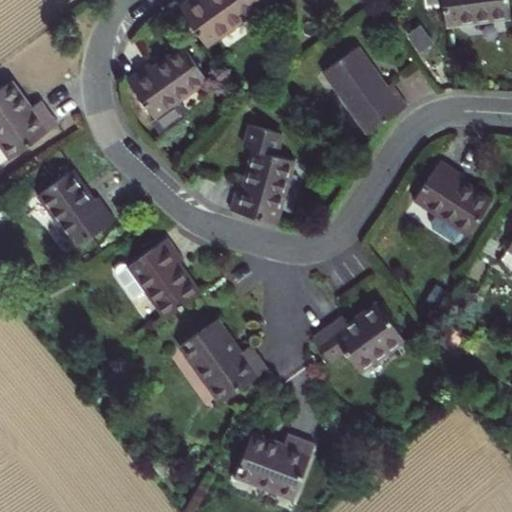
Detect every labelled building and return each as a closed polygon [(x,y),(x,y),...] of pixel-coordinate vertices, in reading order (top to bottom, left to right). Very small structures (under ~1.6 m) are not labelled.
[(186,0),(176,8),(204,46),(267,0),(186,0)] [(440,0),(443,25),(507,17),(504,0),(440,0)] [(147,64),(124,81),(153,120),(150,122),(158,132),(175,120),(174,117),(184,111),(176,100),(204,81),(181,48),(151,69),(147,64)] [(383,87),(355,48),(322,72),(366,134),(404,106),(389,84),(383,87)] [(37,103),(27,110),(8,83),(0,88),(0,149),(7,160),(54,126),(37,103)] [(226,209),(272,223),(290,160),(272,156),(278,135),(247,125),(240,147),(251,150),(241,184),(235,183),(226,209)] [(438,160),(413,200),(467,235),(489,201),(458,180),(461,175),(438,160)] [(90,201),(69,172),(36,195),(73,248),(112,220),(96,198),(90,201)] [(163,319),(197,295),(175,265),(181,261),(165,238),(126,266),(122,263),(120,263),(116,266),(114,270),(115,273),(133,298),(144,291),(163,319)] [(511,251),(508,249),(498,263),(511,272),(511,251)] [(340,316),(311,337),(327,361),(341,351),(356,371),(401,339),(376,303),(345,325),(340,316)] [(237,354),(213,320),(177,346),(217,403),(265,369),(249,345),(251,342),(237,354)] [(444,325),(437,336),(453,348),(461,336),(444,325)] [(280,445),(249,433),(232,476),(290,498),(312,443),(285,434),(280,445)]
